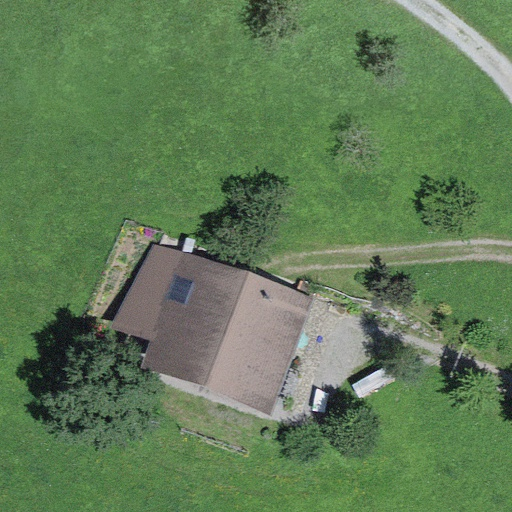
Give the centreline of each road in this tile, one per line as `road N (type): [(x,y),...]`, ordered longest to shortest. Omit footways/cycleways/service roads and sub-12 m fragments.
road 1 (residential): [(388,0),(473,58),(511,100)]
road 2 (residential): [(511,399),(376,337)]
